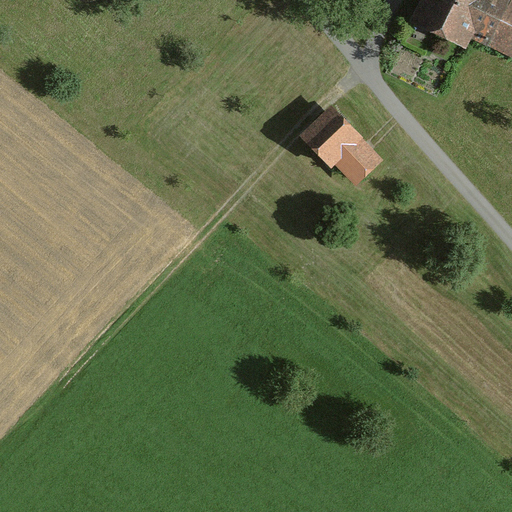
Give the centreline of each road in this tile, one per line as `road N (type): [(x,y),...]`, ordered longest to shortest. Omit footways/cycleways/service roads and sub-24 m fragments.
road 1 (track): [(60,389),(364,67),(394,0)]
road 2 (unclassified): [(299,0),(511,237)]
